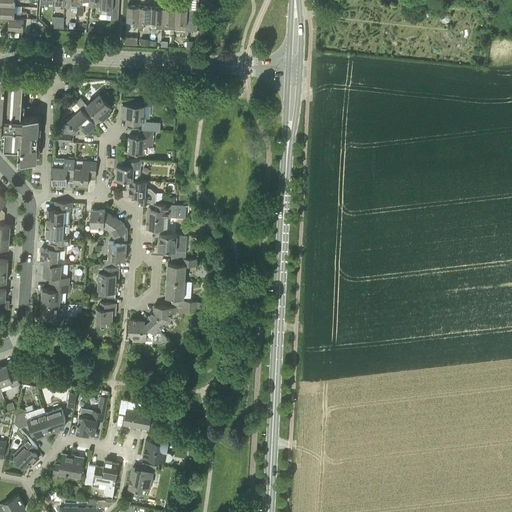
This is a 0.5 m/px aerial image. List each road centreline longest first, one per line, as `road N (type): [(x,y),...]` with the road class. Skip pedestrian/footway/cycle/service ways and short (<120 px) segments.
road 1 (secondary): [(268,511),(294,69)]
road 2 (tertiary): [(294,69),(0,53)]
road 3 (residential): [(22,191),(21,323),(0,344)]
road 4 (residential): [(21,481),(68,440),(136,442)]
